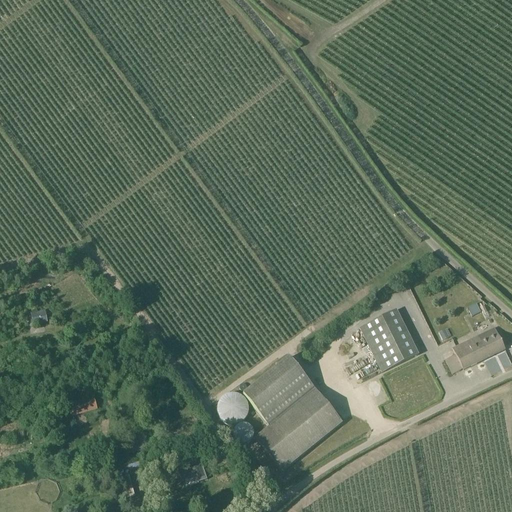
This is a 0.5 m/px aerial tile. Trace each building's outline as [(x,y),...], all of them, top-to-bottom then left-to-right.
[(478,308),(476,304),(467,309),(469,313),(478,308)] [(44,311),(31,314),(33,324),(41,322),(41,324),(47,323),(44,311)] [(359,329),(361,332),(358,333),(360,339),(364,337),(382,374),(417,356),(395,311),(359,329)] [(462,371),(504,351),(497,335),(494,329),(452,349),(455,356),(445,361),(452,376),(462,371)] [(243,396),(268,428),(315,390),(289,358),(243,396)] [(342,424),(315,390),(268,428),(255,438),(282,473),(342,424)] [(72,417),(95,411),(93,403),(69,410),(72,417)] [(257,420),(247,429),(254,437),(264,428),(257,420)] [(144,434),(124,439),(127,450),(147,446),(144,434)] [(123,499),(133,497),(129,476),(119,478),(123,499)]
